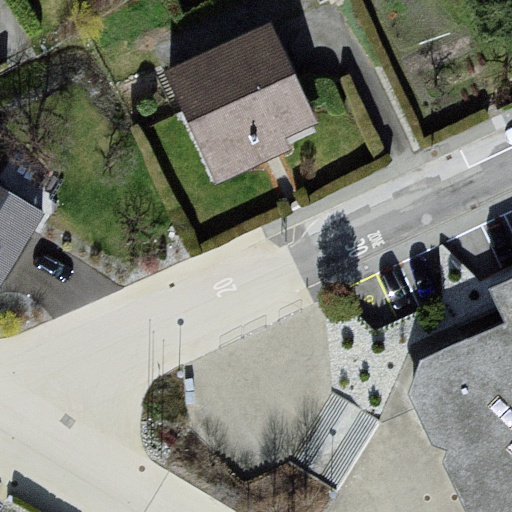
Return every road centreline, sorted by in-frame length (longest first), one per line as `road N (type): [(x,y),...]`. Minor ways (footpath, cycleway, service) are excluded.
road 1 (residential): [(299,262),(63,368),(12,424)]
road 2 (residential): [(511,165),(299,262)]
road 3 (residential): [(12,424),(146,511)]
